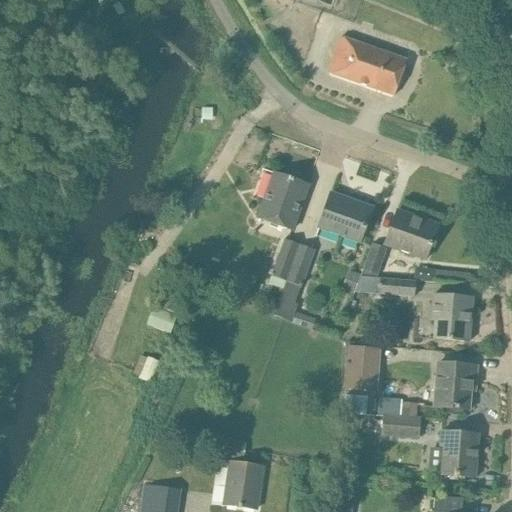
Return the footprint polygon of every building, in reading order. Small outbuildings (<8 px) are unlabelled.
[(406,61),(340,38),(328,73),(394,96),(406,61)] [(202,108),(201,120),(212,120),(212,108),(202,108)] [(308,186),(274,174),(257,219),(291,231),(308,186)] [(371,209),(330,194),(318,228),(359,243),(371,209)] [(438,226),(396,211),(384,245),(426,260),(438,226)] [(270,276),(268,283),(283,288),(273,315),(273,316),(299,246),(283,241),(270,276)] [(273,316),(312,331),(313,330),(316,321),(293,313),(296,305),(294,304),(301,287),(314,252),(299,246),(273,316)] [(361,275),(361,277),(376,279),(385,250),(371,246),(361,275)] [(350,271),(343,289),(354,294),(361,277),(361,275),(350,271)] [(376,280),(376,279),(361,277),(354,294),(412,298),(414,283),(376,280)] [(146,327),(169,335),(186,287),(164,279),(146,327)] [(472,299),(432,295),(430,321),(434,321),(433,339),(469,342),(472,299)] [(379,348),(345,346),(342,389),(376,391),(379,348)] [(158,362),(147,358),(146,359),(139,378),(138,379),(150,384),(158,362)] [(456,366),(437,364),(433,408),(468,411),(470,382),(475,383),(476,367),(456,366)] [(417,407),(400,406),(400,399),(378,397),(377,415),(382,415),(416,418),(417,407)] [(382,415),(381,436),(419,439),(420,418),(416,418),(382,415)] [(478,435),(440,432),(439,447),(443,448),(441,476),(475,478),(478,435)] [(234,441),(232,456),(245,458),(247,443),(234,441)] [(262,468),(229,463),(222,505),(255,510),(262,468)] [(176,511),(180,491),(144,485),(140,511),(176,511)] [(460,511),(462,499),(434,497),(432,511),(460,511)] [(351,511),(352,503),(329,500),(327,511),(351,511)]
